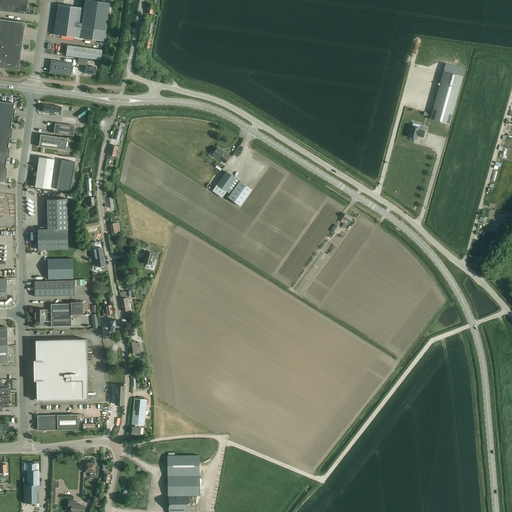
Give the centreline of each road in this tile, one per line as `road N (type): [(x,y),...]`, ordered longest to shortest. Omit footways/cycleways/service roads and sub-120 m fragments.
road 1 (secondary): [(153,101),(232,118),(425,247),(461,298),(481,355),(496,511)]
road 2 (track): [(150,511),(155,472),(120,445),(213,436),(322,481),(431,340),(508,311)]
road 3 (unclassified): [(156,84),(232,107),(391,206),(461,266)]
road 4 (residential): [(120,445),(128,375),(99,193),(110,125)]
road 5 (unclassified): [(21,312),(20,180),(33,89)]
road 6 (track): [(461,266),(511,97)]
road 7 (track): [(377,197),(401,106),(440,64)]
road 8 (unclassified): [(23,448),(21,312)]
